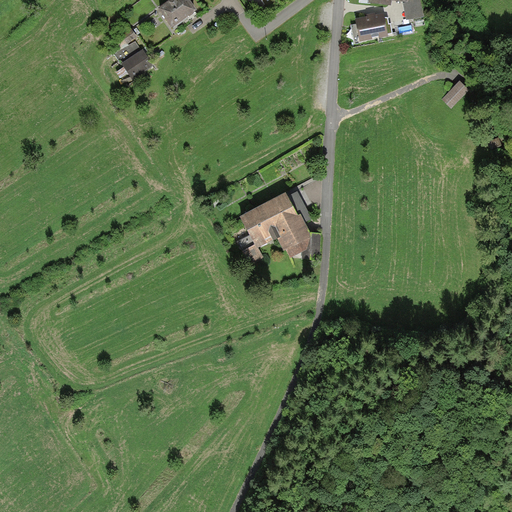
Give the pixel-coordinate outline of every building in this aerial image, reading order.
[(189,0),(172,0),(158,10),(171,29),(197,12),(189,0)] [(419,0),(409,0),(409,2),(403,3),(407,21),(415,19),(416,23),(423,21),(422,18),(425,18),(421,0),(419,1),(419,0)] [(388,18),(385,18),(384,15),(357,21),(358,25),(352,26),(355,43),(389,36),(388,35),(393,34),(391,24),(389,24),(388,18)] [(130,29),(120,36),(127,45),(137,37),(130,29)] [(121,65),(122,64),(143,50),(136,41),(114,53),(121,65)] [(143,50),(122,64),(133,80),(154,66),(144,50),(143,50)] [(469,90),(460,81),(443,98),(452,107),(469,90)] [(286,194),(240,217),(242,223),(233,228),(252,265),(263,259),(258,248),(273,240),(273,241),(278,239),(284,251),(287,250),(291,258),(308,249),(308,260),(322,260),(322,234),(311,234),(301,215),(298,217),(286,194)]
